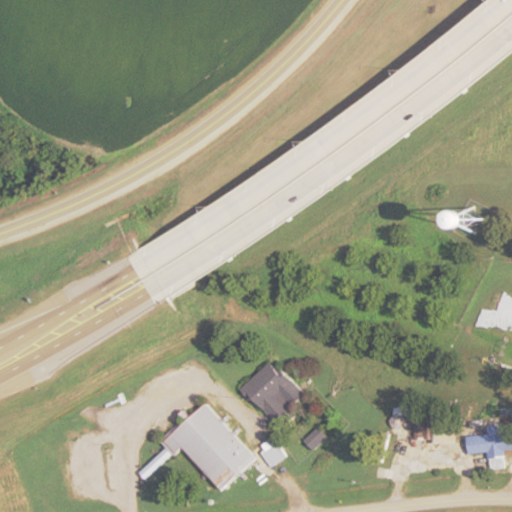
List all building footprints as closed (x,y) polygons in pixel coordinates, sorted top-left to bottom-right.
[(251,254),(237,227),(215,239),(205,219),(177,234),(182,245),(168,253),(176,269),(144,286),(155,305),(251,254)] [(254,406),(278,426),(297,403),(273,384),(269,389),(268,389),(254,406)] [(164,441),(211,399),(265,459),(228,491),(188,447),(178,456),(164,441)] [(453,432),(433,432),(433,447),(453,447),(453,432)] [(468,458),(511,451),(511,433),(465,441),(468,458)] [(260,456),(269,471),(285,462),(277,447),(260,456)]
